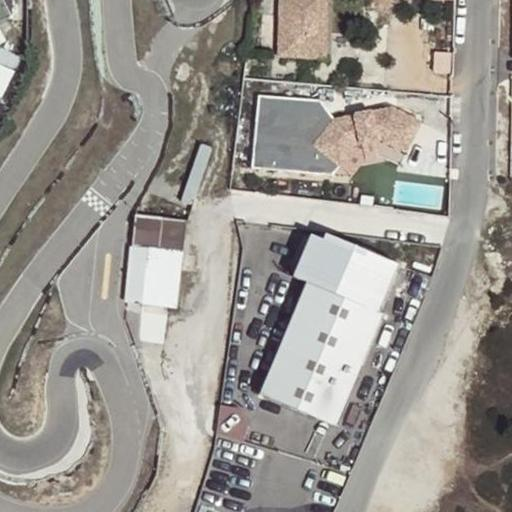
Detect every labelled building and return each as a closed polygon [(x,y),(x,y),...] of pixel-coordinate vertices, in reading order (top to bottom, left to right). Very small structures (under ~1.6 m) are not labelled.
[(0,0),(0,23),(10,18),(1,0),(0,0)] [(280,0),(280,56),(326,58),(328,0),(280,0)] [(423,123),(393,109),(335,120),(320,101),(259,96),(253,169),(315,173),(318,147),(341,166),(358,144),(363,143),(363,138),(378,136),(378,141),(384,140),(409,152),(423,123)] [(334,175),(341,166),(318,147),(315,173),(334,175)] [(175,308),(186,221),(136,215),(132,246),(146,248),(139,304),(175,308)] [(325,243),(312,237),(294,278),(308,284),(380,315),(400,266),(329,236),(325,243)] [(125,302),(139,304),(146,248),(132,246),(125,302)] [(380,315),(308,284),(258,389),(332,426),(384,317),(380,315)]
